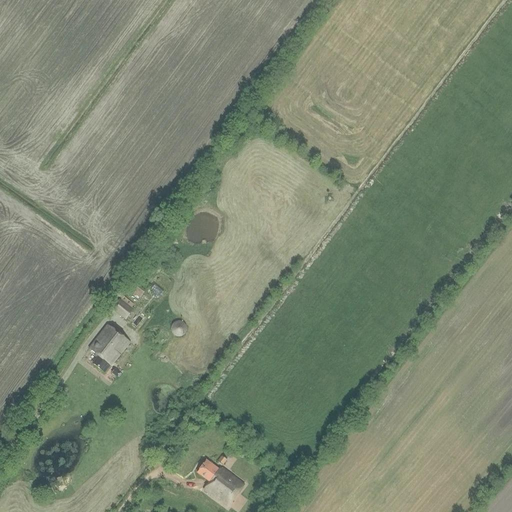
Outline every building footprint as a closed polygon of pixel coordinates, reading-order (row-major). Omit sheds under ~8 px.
[(144,290),(134,282),(128,289),(138,298),(144,290)] [(156,298),(158,295),(161,297),(164,293),(154,285),(151,289),(154,292),(152,294),(156,298)] [(133,304),(123,296),(120,300),(119,300),(112,309),(126,320),(134,311),(130,308),(133,304)] [(174,331),(184,337),(190,327),(180,320),(174,331)] [(105,374),(130,342),(108,325),(89,349),(98,356),(92,363),(105,374)] [(117,377),(121,372),(115,368),(112,373),(117,377)] [(223,465),(227,460),(222,456),(218,462),(223,465)] [(228,507),(244,486),(219,468),(218,469),(206,460),(197,473),(209,482),(204,489),(228,507)] [(281,478),(291,485),(296,478),(287,471),(281,478)]
